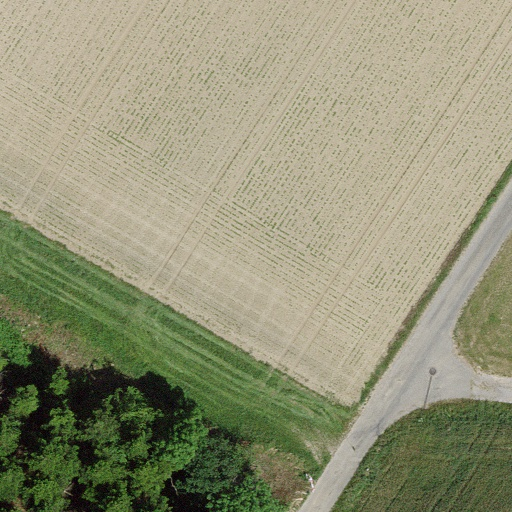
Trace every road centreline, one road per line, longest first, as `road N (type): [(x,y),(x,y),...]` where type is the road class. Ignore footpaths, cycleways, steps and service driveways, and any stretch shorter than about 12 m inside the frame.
road 1 (track): [(511,392),(409,383),(312,511)]
road 2 (track): [(409,383),(511,221)]
